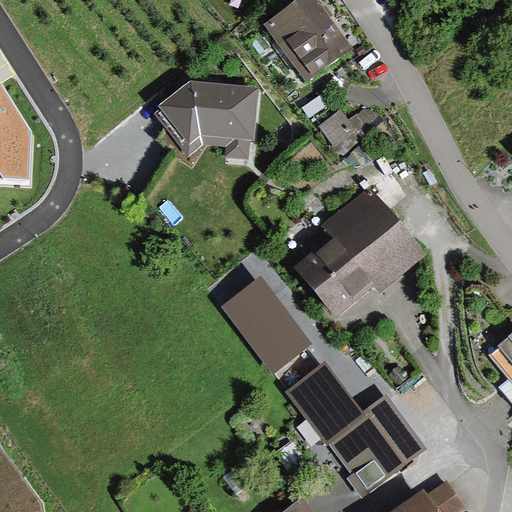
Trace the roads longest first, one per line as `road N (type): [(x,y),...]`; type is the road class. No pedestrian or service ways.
road 1 (residential): [(511,250),(365,0)]
road 2 (residential): [(0,246),(54,209),(69,178),(69,129),(0,22)]
